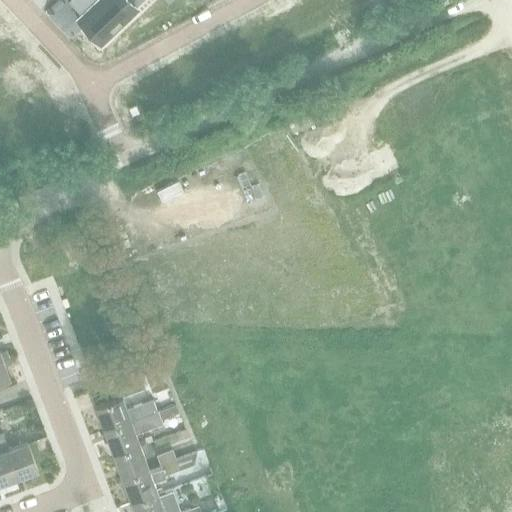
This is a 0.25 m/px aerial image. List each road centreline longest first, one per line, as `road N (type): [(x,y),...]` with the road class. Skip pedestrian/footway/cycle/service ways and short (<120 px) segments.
road 1 (residential): [(25,511),(86,489),(0,264)]
road 2 (residential): [(511,379),(467,261),(351,302)]
road 3 (residential): [(351,302),(268,90)]
road 4 (unclassified): [(268,90),(465,0)]
road 5 (residential): [(89,87),(255,0)]
road 6 (unclassified): [(119,158),(268,90)]
road 7 (unclassified): [(0,235),(23,207),(119,158)]
